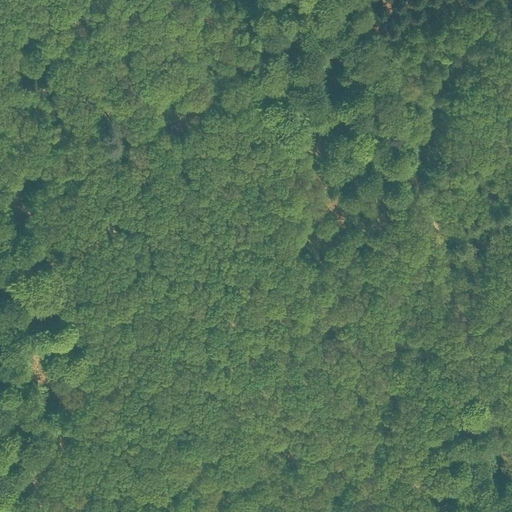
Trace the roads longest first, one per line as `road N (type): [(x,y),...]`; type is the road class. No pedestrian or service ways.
road 1 (track): [(511,479),(378,38)]
road 2 (track): [(0,193),(378,38)]
